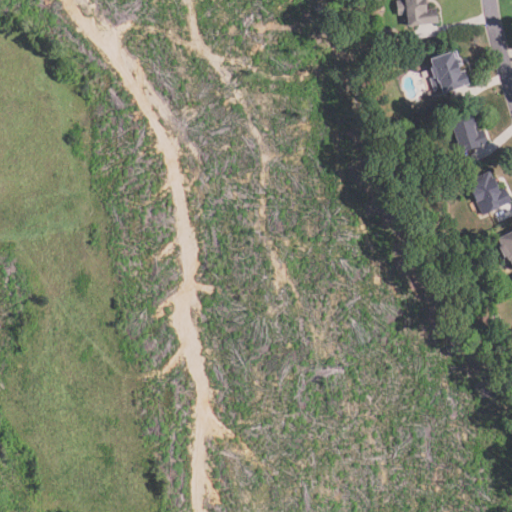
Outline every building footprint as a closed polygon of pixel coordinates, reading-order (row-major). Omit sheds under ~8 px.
[(434,9),(436,24),(406,27),(404,15),(396,16),(395,1),(403,0),(426,0),(427,10),(434,9)] [(441,93),(439,88),(432,91),(428,78),(431,77),(428,68),(430,68),(428,60),(454,51),(459,66),(455,67),(457,73),(461,71),(466,85),(441,93)] [(481,130),(486,144),(457,153),(453,144),(457,143),(449,119),(471,112),(476,128),(473,129),(474,132),(481,130)] [(480,216),(465,183),(488,172),(497,191),(502,189),(508,203),(480,216)] [(511,273),(504,257),(501,259),(495,247),(499,246),(495,239),(511,229),(511,273)]
